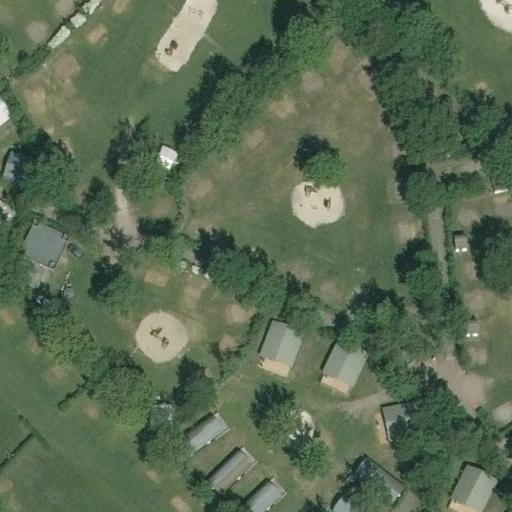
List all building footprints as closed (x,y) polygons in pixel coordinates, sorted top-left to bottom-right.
[(398,18),(412,4),(408,0),(388,0),(384,5),(398,18)] [(100,16),(84,27),(102,52),(118,40),(100,16)] [(77,72),(86,50),(65,42),(56,64),(77,72)] [(465,42),(453,47),(458,59),(470,53),(465,42)] [(357,83),(366,100),(388,88),(379,71),(357,83)] [(48,72),(32,80),(42,99),(58,90),(48,72)] [(0,105),(0,124),(9,117),(0,105)] [(464,120),(450,126),(463,156),(476,150),(464,120)] [(190,134),(202,150),(218,139),(206,123),(190,134)] [(61,146),(77,144),(75,129),(58,131),(61,146)] [(403,163),(419,157),(412,136),(395,142),(403,163)] [(228,167),(241,153),(232,144),(219,158),(228,167)] [(171,147),(160,159),(181,178),(192,166),(171,147)] [(45,168),(22,160),(15,183),(37,191),(45,168)] [(205,202),(216,184),(199,173),(187,190),(205,202)] [(65,180),(68,195),(98,189),(95,174),(65,180)] [(390,178),(391,198),(405,197),(404,177),(390,178)] [(507,192),(504,181),(490,185),(494,196),(507,192)] [(181,224),(189,212),(165,198),(158,210),(181,224)] [(0,245),(18,217),(0,205),(0,245)] [(68,239),(34,224),(20,257),(53,272),(68,239)] [(218,241),(235,247),(241,230),(224,224),(218,241)] [(427,227),(407,226),(406,247),(426,248),(427,227)] [(213,252),(229,257),(232,247),(216,242),(213,252)] [(251,267),(266,276),(281,251),(267,242),(251,267)] [(467,252),(466,242),(454,244),(456,253),(467,252)] [(143,274),(166,286),(175,270),(152,258),(143,274)] [(422,258),(407,258),(407,276),(422,276),(422,258)] [(186,298),(211,304),(216,283),(191,277),(186,298)] [(316,300),(338,306),(341,296),(319,290),(316,300)] [(303,336),(274,325),(261,358),(268,360),(272,350),(294,358),(303,336)] [(478,337),(478,327),(466,328),(466,337),(478,337)] [(38,368),(57,350),(44,335),(24,353),(38,368)] [(367,357),(339,344),(324,375),(330,378),(335,368),(357,379),(367,357)] [(47,374),(57,388),(77,373),(67,359),(47,374)] [(207,391),(217,384),(202,360),(191,367),(207,391)] [(231,395),(213,409),(223,422),(241,407),(231,395)] [(94,398),(82,413),(98,427),(110,412),(94,398)] [(424,436),(418,406),(383,412),(385,419),(396,417),(400,441),(424,436)] [(243,430),(250,451),(272,444),(265,423),(243,430)] [(204,424),(176,444),(187,460),(215,440),(204,424)] [(131,474),(144,487),(162,468),(148,455),(131,474)] [(281,474),(293,485),(310,467),(298,456),(281,474)] [(348,461),(336,475),(350,488),(362,474),(348,461)] [(231,462),(206,485),(219,500),(244,477),(231,462)] [(405,491),(378,470),(366,486),(393,507),(405,491)] [(497,485),(469,471),(453,502),(459,505),(464,495),(485,506),(497,485)] [(0,499),(0,501),(11,511),(12,511),(31,492),(18,480),(0,499)] [(260,492),(239,511),(268,511),(274,507),(260,492)]
